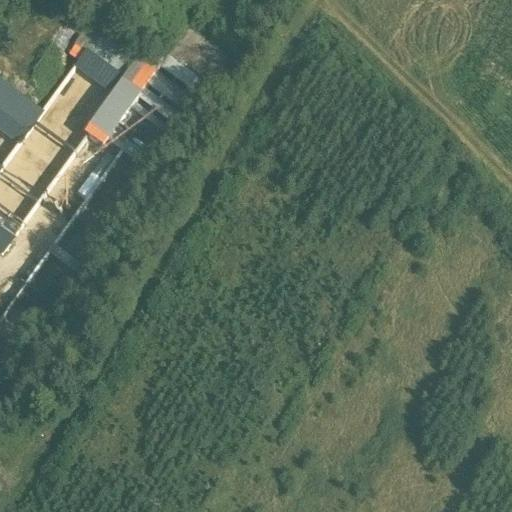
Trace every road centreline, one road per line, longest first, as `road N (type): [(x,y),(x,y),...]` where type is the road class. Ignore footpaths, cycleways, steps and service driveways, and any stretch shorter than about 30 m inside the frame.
road 1 (track): [(0,511),(313,0)]
road 2 (track): [(511,174),(321,0)]
